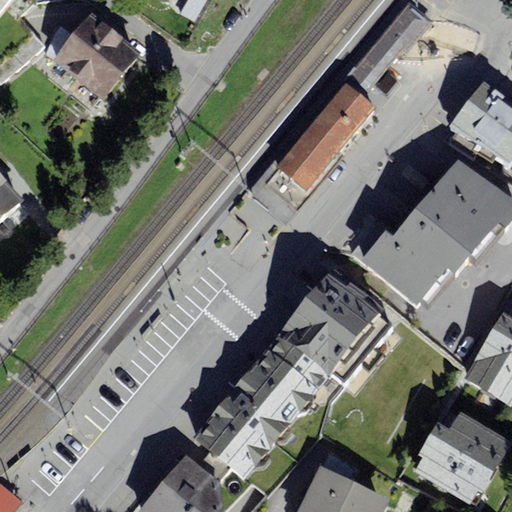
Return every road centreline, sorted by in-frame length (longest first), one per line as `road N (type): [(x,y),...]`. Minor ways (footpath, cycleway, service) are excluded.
road 1 (residential): [(454,47),(63,511)]
road 2 (unknown): [(293,244),(257,218),(241,227),(73,410),(64,429),(94,476)]
road 3 (residential): [(0,354),(205,86)]
road 4 (residential): [(205,86),(92,0)]
